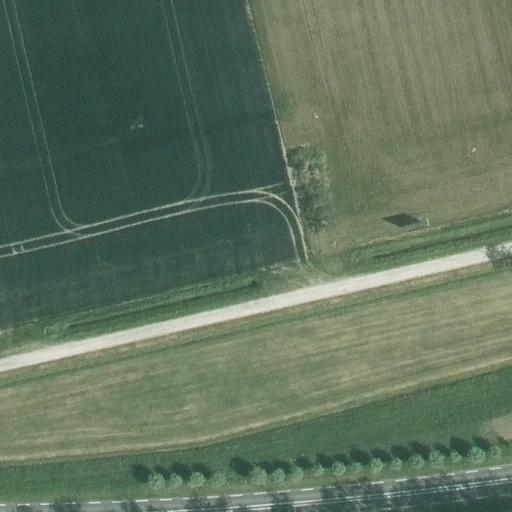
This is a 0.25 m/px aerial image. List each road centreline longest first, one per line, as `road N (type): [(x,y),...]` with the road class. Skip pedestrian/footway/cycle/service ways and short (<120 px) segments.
road 1 (track): [(0,367),(511,252)]
road 2 (primary): [(511,480),(194,511)]
